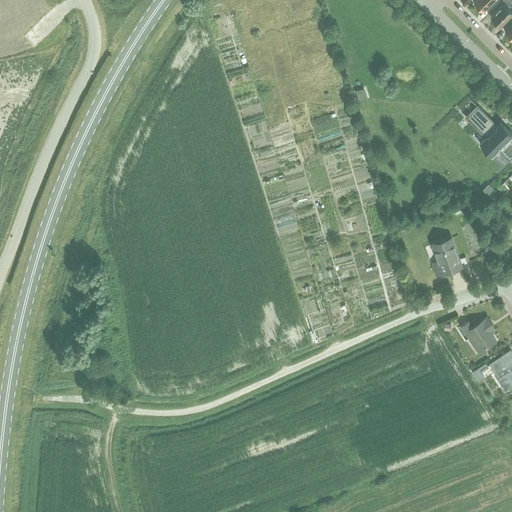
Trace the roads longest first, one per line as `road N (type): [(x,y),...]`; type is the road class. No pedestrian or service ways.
road 1 (primary): [(0,460),(19,324),(44,236),(78,146),(162,0)]
road 2 (residential): [(47,398),(150,413),(212,405),(510,280)]
road 3 (unclassified): [(0,276),(93,55),(83,0)]
